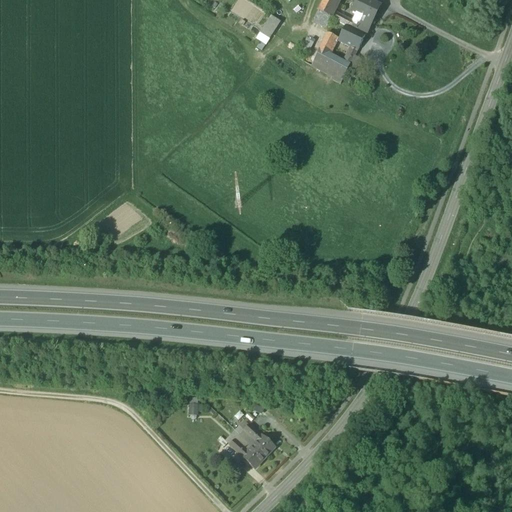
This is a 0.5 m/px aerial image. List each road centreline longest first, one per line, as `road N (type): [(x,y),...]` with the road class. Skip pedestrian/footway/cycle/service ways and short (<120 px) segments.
road 1 (tertiary): [(266,511),(341,432),(394,349),(511,38)]
road 2 (motorway): [(511,360),(169,307),(0,303)]
road 3 (motorway): [(0,322),(178,332),(511,381)]
road 4 (track): [(0,396),(127,409),(228,511)]
